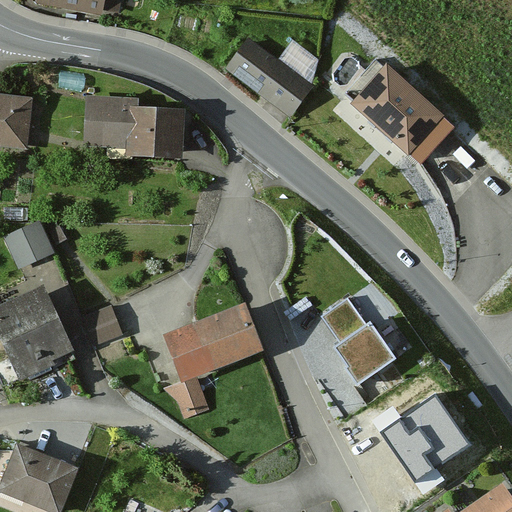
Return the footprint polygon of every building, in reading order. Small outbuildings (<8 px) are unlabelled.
[(110,0),(41,0),(41,4),(107,18),(110,0)] [(316,88),(248,39),(224,73),(292,122),(316,88)] [(446,117),(393,66),(357,104),(411,155),(446,117)] [(187,155),(188,111),(143,110),(144,94),(84,92),(83,144),(136,146),(135,153),(187,155)] [(39,102),(0,97),(0,145),(28,150),(39,102)] [(17,260),(55,247),(42,209),(4,223),(17,260)] [(403,350),(370,303),(365,307),(349,285),(316,308),(365,377),(403,350)] [(52,290),(0,309),(0,327),(19,377),(77,355),(52,290)] [(114,304),(78,317),(89,349),(125,336),(114,304)] [(245,310),(164,341),(181,384),(196,378),(261,353),(245,310)] [(435,366),(372,410),(417,476),(481,432),(435,366)] [(174,419),(206,407),(196,378),(164,390),(174,419)] [(66,511),(83,466),(22,443),(3,493),(53,511),(66,511)] [(511,511),(511,499),(506,489),(468,511),(458,511),(456,508),(448,511),(511,511)]
